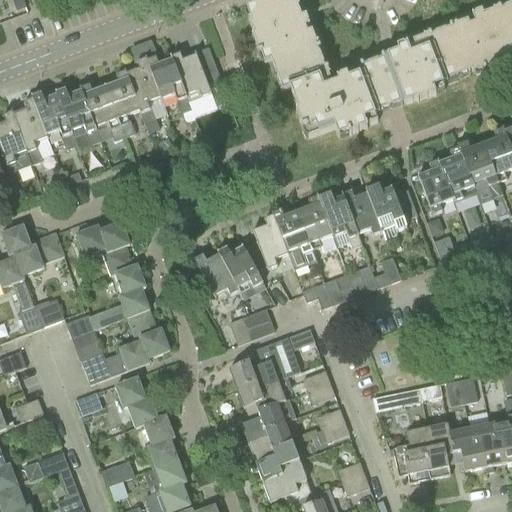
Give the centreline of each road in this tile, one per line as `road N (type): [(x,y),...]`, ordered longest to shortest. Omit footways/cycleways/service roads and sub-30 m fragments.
road 1 (residential): [(396,511),(327,330),(492,266),(503,326)]
road 2 (residential): [(214,0),(0,74)]
road 3 (residential): [(102,511),(39,344)]
